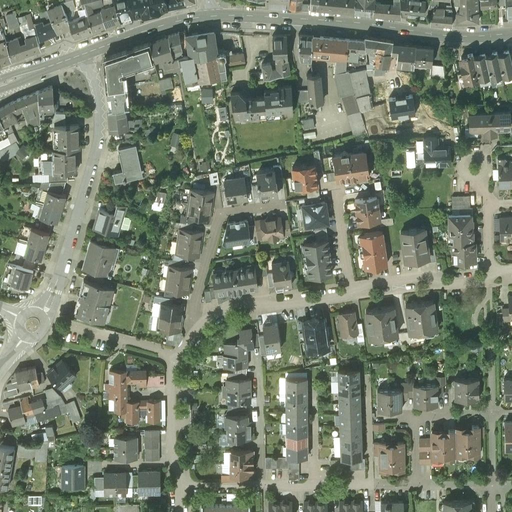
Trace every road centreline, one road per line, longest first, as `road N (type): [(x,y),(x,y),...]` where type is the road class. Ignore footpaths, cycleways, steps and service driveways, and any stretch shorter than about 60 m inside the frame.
road 1 (secondary): [(511,36),(455,39),(210,19)]
road 2 (residential): [(79,56),(95,98),(97,147),(39,316)]
road 3 (residential): [(197,329),(192,306),(219,217),(285,207)]
road 4 (residential): [(197,329),(233,304),(309,301),(351,287)]
road 5 (residential): [(351,287),(410,272),(489,270)]
road 6 (secondary): [(210,19),(79,56)]
road 7 (residential): [(260,487),(256,356)]
road 8 (residential): [(182,353),(64,324)]
